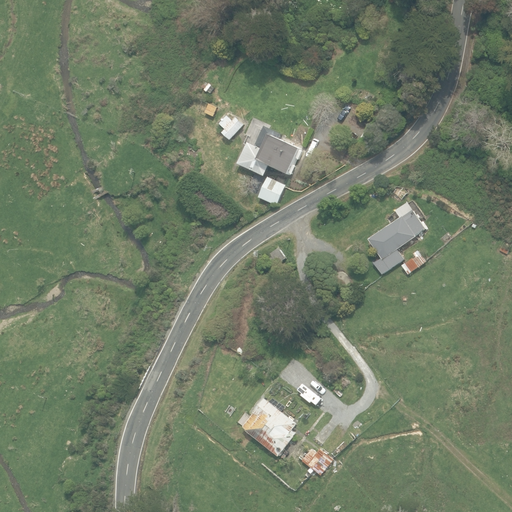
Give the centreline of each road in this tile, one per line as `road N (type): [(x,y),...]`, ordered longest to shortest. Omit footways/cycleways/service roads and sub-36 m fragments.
road 1 (unclassified): [(126,511),(133,432),(189,309),(220,263),(259,232),(384,164),(424,129),(453,85),(465,0)]
road 2 (track): [(370,379),(511,503)]
